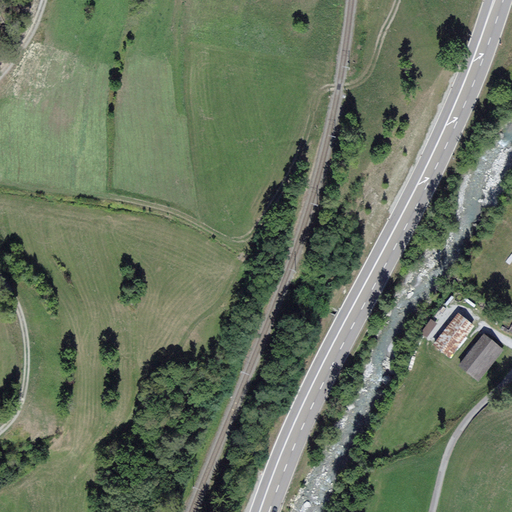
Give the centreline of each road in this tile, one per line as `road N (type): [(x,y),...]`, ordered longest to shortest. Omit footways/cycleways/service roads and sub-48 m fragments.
road 1 (primary): [(262,511),(451,123),(497,0)]
road 2 (track): [(398,0),(363,74),(320,95),(310,148),(249,256),(104,464)]
road 3 (track): [(201,218),(183,0)]
road 4 (track): [(249,256),(201,218),(98,181)]
road 5 (unclassified): [(431,511),(464,421),(511,374)]
road 6 (track): [(0,281),(19,315),(25,358),(20,402),(0,430)]
